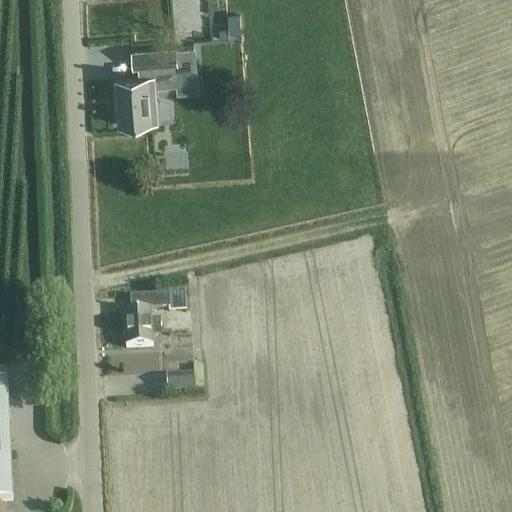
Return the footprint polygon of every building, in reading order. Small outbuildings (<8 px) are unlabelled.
[(227,27),(219,28),(220,40),(228,39),(227,27)] [(140,77),(115,79),(119,125),(158,122),(153,66),(177,64),(179,91),(197,90),(194,48),(176,50),(176,48),(132,51),(133,67),(140,66),(140,77)] [(130,312),(123,312),(125,349),(152,348),(151,338),(161,337),(160,321),(150,321),(150,311),(168,310),(168,295),(130,297),(130,312)] [(167,378),(168,393),(194,392),(193,376),(167,378)] [(0,511),(1,511),(1,503),(13,503),(7,381),(0,381),(0,511)]
